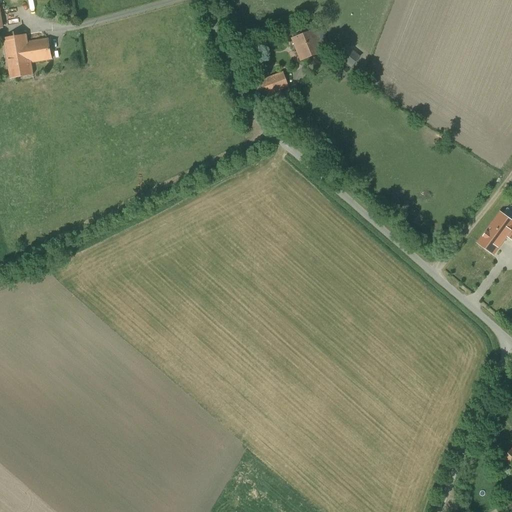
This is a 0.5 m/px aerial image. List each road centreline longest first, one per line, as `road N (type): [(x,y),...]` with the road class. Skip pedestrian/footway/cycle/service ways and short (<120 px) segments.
road 1 (unclassified): [(211,0),(260,113),(511,336)]
road 2 (track): [(271,125),(0,261)]
road 3 (unclassified): [(511,345),(441,511)]
road 4 (track): [(436,268),(511,172)]
